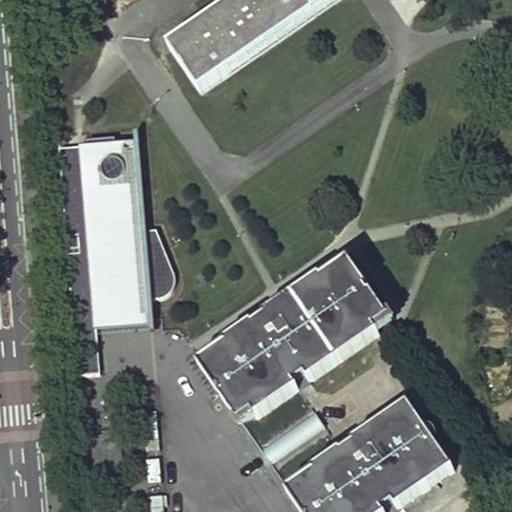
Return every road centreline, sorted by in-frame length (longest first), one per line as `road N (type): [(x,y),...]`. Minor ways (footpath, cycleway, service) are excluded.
road 1 (tertiary): [(37,511),(0,53)]
road 2 (tertiary): [(0,388),(7,511)]
